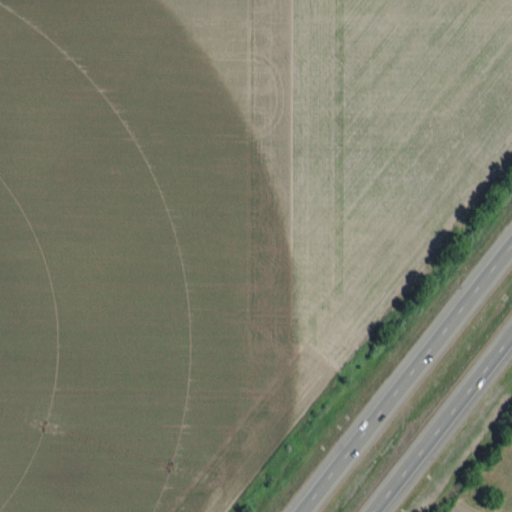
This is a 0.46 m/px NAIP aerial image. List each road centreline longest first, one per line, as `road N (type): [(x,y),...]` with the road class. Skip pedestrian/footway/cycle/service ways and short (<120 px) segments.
road 1 (motorway): [(511,239),(297,511)]
road 2 (motorway): [(369,511),(511,330)]
